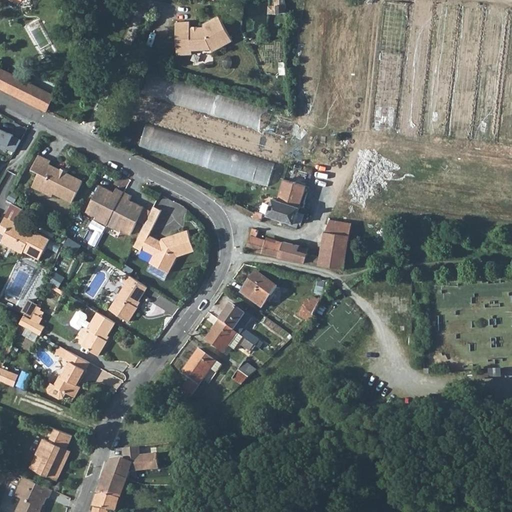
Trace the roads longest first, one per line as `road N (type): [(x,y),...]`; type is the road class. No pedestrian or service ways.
road 1 (residential): [(79,511),(117,416),(214,284),(224,254)]
road 2 (residential): [(0,97),(182,191),(220,229)]
road 3 (unclassified): [(224,254),(327,274),(423,375)]
road 4 (unknown): [(216,221),(315,236),(324,209)]
